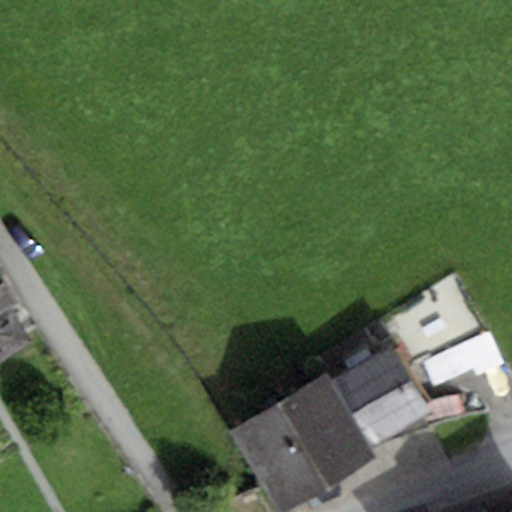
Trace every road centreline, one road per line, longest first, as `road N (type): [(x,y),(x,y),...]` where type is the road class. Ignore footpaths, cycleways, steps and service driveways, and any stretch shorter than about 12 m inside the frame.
road 1 (track): [(176,511),(0,245)]
road 2 (residential): [(398,511),(511,471)]
